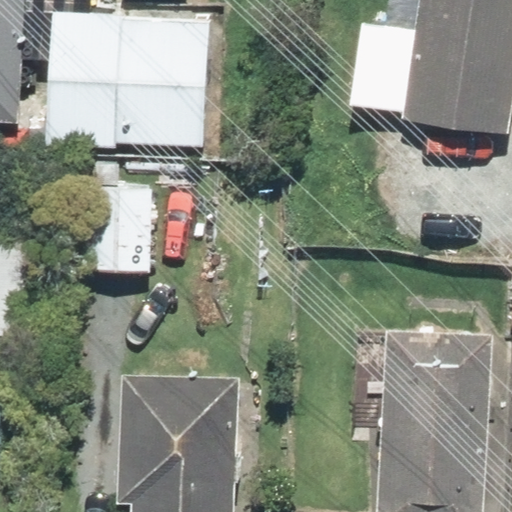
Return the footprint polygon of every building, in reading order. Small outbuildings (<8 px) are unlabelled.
[(0,0),(0,118),(21,119),(24,16),(32,16),(32,0),(0,0)] [(32,0),(32,16),(56,17),(52,147),(120,150),(120,142),(208,145),(212,20),(127,17),(127,7),(84,6),(84,0),(32,0)] [(511,107),(511,0),(422,0),(405,115),(509,130),(511,107)] [(154,272),(156,185),(90,184),(89,271),(154,272)] [(39,223),(0,221),(0,330),(35,332),(39,223)] [(387,325),(377,511),(482,511),(492,330),(387,325)] [(234,511),(239,374),(122,370),(118,499),(130,500),(129,511),(234,511)]
